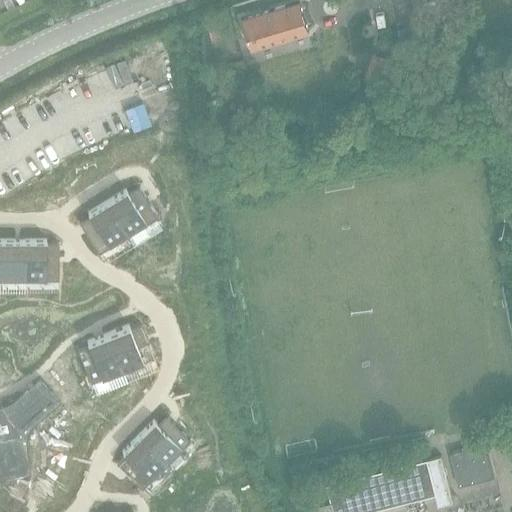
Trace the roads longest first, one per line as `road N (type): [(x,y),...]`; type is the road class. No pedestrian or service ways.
road 1 (residential): [(0,223),(49,224),(97,269),(138,290),(169,348),(162,382),(101,453),(74,511)]
road 2 (unclassified): [(0,68),(151,0)]
